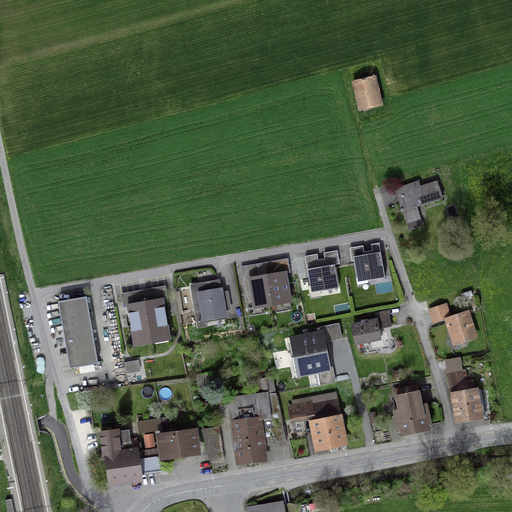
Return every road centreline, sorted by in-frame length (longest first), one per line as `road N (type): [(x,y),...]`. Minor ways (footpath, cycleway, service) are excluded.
road 1 (residential): [(389,231),(32,293)]
road 2 (unclassified): [(453,442),(180,492),(139,511)]
road 3 (residential): [(453,442),(389,231)]
road 4 (unclassified): [(32,293),(0,147)]
road 5 (unclassified): [(77,485),(84,479),(47,345)]
